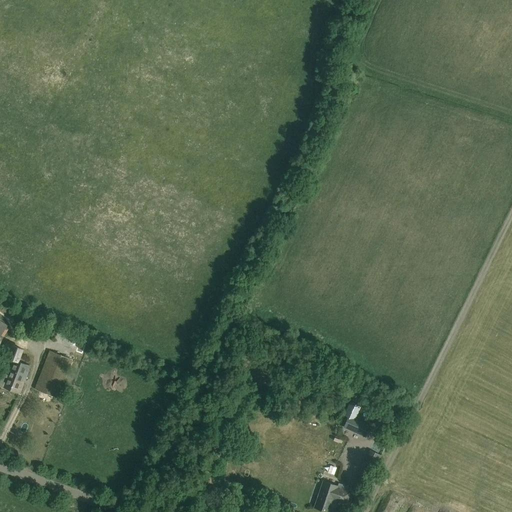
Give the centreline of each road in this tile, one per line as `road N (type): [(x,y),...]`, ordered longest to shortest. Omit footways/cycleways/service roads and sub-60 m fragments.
road 1 (track): [(511,213),(365,511)]
road 2 (tertiary): [(120,511),(0,466)]
